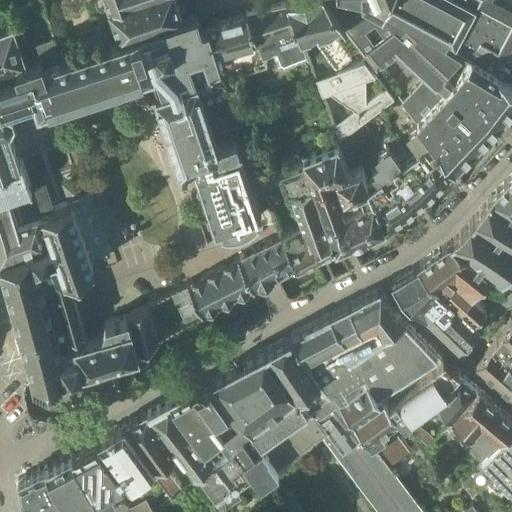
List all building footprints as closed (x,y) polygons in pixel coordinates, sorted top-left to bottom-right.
[(104,0),(118,38),(181,18),(174,0),(104,0)] [(310,33),(338,70),(355,63),(330,28),(338,24),(342,23),(344,26),(368,57),(411,25),(382,7),(362,0),(292,0),(287,2),(299,35),(310,33)] [(362,0),(382,7),(411,25),(471,61),(475,55),(506,74),(502,80),(511,86),(511,84),(504,79),(508,72),(509,72),(508,72),(509,70),(501,65),(511,44),(511,22),(477,4),(479,0),(362,0)] [(246,11),(262,54),(271,50),(276,63),(283,65),(306,56),(299,35),(287,2),(246,11)] [(208,21),(226,74),(265,62),(262,54),(246,11),(208,21)] [(0,166),(18,161),(6,123),(8,122),(13,115),(150,70),(157,91),(155,92),(179,165),(181,164),(182,166),(186,165),(185,163),(193,161),(215,225),(261,210),(239,146),(235,136),(216,142),(212,131),(242,121),(239,113),(235,103),(234,100),(226,74),(208,21),(207,22),(207,26),(200,28),(195,13),(181,18),(118,38),(61,57),(45,63),(42,56),(14,65),(17,72),(0,77),(0,166)] [(0,70),(14,65),(42,56),(45,63),(61,57),(54,36),(21,47),(18,37),(13,23),(0,27),(0,70)] [(471,61),(411,25),(368,57),(376,68),(399,50),(425,74),(400,98),(418,124),(453,168),(488,131),(492,126),(497,121),(511,104),(511,86),(502,80),(506,74),(475,55),(471,61)] [(355,63),(338,70),(315,79),(320,92),(331,89),(355,108),(333,125),(339,140),(351,132),(394,99),(384,86),(365,101),(364,76),(374,72),(364,59),(355,63)] [(244,100),(235,103),(239,113),(248,110),(244,100)] [(453,168),(418,124),(408,132),(418,147),(410,153),(435,186),(443,177),(444,177),(446,174),(450,171),(453,168)] [(383,223),(368,186),(361,167),(348,172),(337,143),(301,156),(304,163),(335,245),(341,243),(346,240),(364,232),(383,223)] [(473,176),(467,183),(448,201),(434,215),(427,221),(448,240),(450,239),(490,270),(501,279),(511,286),(511,154),(500,145),(488,159),(508,176),(496,188),(495,189),(494,191),(473,176)] [(435,186),(410,153),(399,161),(389,147),(377,155),(381,161),(413,204),(415,203),(417,201),(427,194),(435,186)] [(18,161),(0,166),(0,258),(46,243),(40,225),(48,222),(46,215),(44,209),(52,206),(49,200),(39,193),(35,188),(31,190),(21,160),(18,161)] [(413,204),(381,161),(371,168),(379,178),(368,186),(383,223),(406,210),(409,207),(411,206),(413,204)] [(335,245),(304,163),(277,173),(285,195),(291,193),(302,217),(294,221),(296,227),(298,226),(301,232),(307,236),(315,256),(319,254),(324,252),(335,246),(335,245)] [(65,184),(70,198),(69,198),(70,200),(84,195),(78,180),(65,184)] [(46,243),(0,258),(0,263),(1,266),(32,377),(89,361),(98,358),(108,356),(137,347),(143,344),(145,346),(152,342),(152,339),(157,337),(148,303),(128,313),(104,320),(101,330),(101,331),(91,333),(84,336),(82,328),(83,327),(68,276),(93,267),(70,200),(52,206),(44,209),(46,215),(48,222),(40,225),(46,243)] [(296,227),(294,221),(282,228),(290,244),(287,246),(297,265),(313,257),(314,256),(315,256),(307,236),(301,232),(298,226),(296,227)] [(290,244),(282,228),(256,241),(258,247),(186,284),(201,314),(257,286),(267,280),(275,276),(297,265),(287,246),(290,244)] [(450,239),(448,240),(434,251),(417,229),(402,242),(381,254),(394,277),(393,277),(389,280),(393,283),(415,306),(417,307),(423,313),(426,316),(428,318),(436,326),(438,328),(446,337),(449,339),(458,348),(458,347),(467,338),(470,334),(480,325),(474,320),(485,307),(478,301),(473,296),(480,289),(481,288),(477,285),(490,270),(450,239)] [(200,352),(213,375),(275,464),(320,432),(323,436),(379,511),(479,511),(471,502),(458,511),(425,511),(394,471),(376,448),(372,443),(370,444),(338,399),(349,391),(345,385),(363,373),(367,378),(378,393),(381,390),(388,400),(441,359),(428,345),(402,318),(405,315),(383,292),(379,287),(378,288),(378,287),(377,288),(375,289),(367,273),(373,270),(368,261),(366,263),(314,288),(299,297),(312,321),(288,334),(283,337),(269,344),(254,353),(245,357),(243,358),(234,363),(220,340),(200,352)] [(269,313),(250,323),(258,338),(264,335),(269,344),(283,337),(269,313)] [(511,320),(476,362),(475,363),(511,394),(511,320)] [(442,359),(441,359),(388,400),(381,390),(378,393),(367,378),(349,391),(338,399),(370,444),(372,443),(376,448),(388,440),(377,424),(395,411),(403,421),(411,416),(410,415),(433,399),(450,417),(477,386),(459,370),(457,372),(442,358),(442,359)] [(149,409),(178,452),(192,472),(191,473),(211,500),(218,509),(239,494),(233,484),(252,470),(192,386),(176,363),(155,373),(171,397),(149,409)] [(278,468),(275,464),(213,375),(192,386),(252,470),(255,475),(260,481),(278,468)] [(166,461),(178,452),(149,409),(142,413),(129,394),(126,387),(122,389),(119,391),(116,382),(100,387),(107,400),(114,397),(129,419),(123,423),(156,470),(170,490),(181,482),(166,461)] [(450,417),(453,420),(472,437),(464,446),(479,460),(488,451),(511,424),(511,416),(502,408),(500,407),(494,401),(491,399),(477,386),(450,417)] [(0,414),(1,415),(15,400),(0,389),(0,414)] [(124,475),(97,438),(91,441),(77,417),(74,413),(65,417),(61,419),(55,422),(55,423),(72,451),(72,452),(102,501),(108,511),(153,511),(145,495),(127,505),(124,499),(118,498),(115,500),(106,486),(124,475)] [(408,427),(427,444),(433,438),(414,420),(408,427)] [(55,423),(55,422),(43,422),(43,424),(36,428),(55,460),(45,465),(68,502),(79,498),(83,506),(85,510),(102,501),(72,452),(72,451),(55,423)] [(97,438),(124,475),(127,481),(144,470),(148,476),(156,470),(123,423),(97,438)] [(511,424),(488,451),(479,460),(459,480),(472,495),(495,472),(511,489),(511,424)] [(0,511),(24,511),(68,502),(45,465),(17,478),(17,482),(0,486),(0,511)] [(108,511),(102,501),(85,510),(85,511),(108,511)] [(85,511),(85,510),(83,506),(68,511),(66,504),(69,504),(68,502),(24,511),(85,511)]
